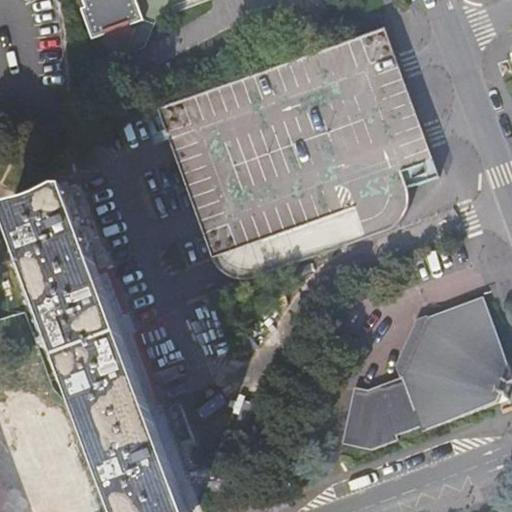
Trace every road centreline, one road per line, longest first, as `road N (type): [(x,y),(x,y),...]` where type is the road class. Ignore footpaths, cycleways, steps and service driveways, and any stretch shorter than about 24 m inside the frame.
road 1 (unclassified): [(511,202),(329,272),(209,412),(175,425)]
road 2 (residential): [(351,511),(511,451)]
road 3 (residential): [(458,41),(511,183)]
